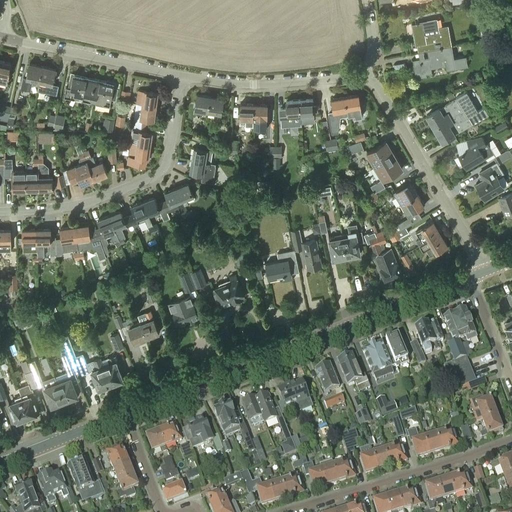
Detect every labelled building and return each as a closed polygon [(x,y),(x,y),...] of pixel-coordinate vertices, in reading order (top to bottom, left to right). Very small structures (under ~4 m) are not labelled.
[(424,51),(428,50),(452,45),(448,25),(438,27),(436,18),(420,21),(420,22),(411,24),(415,45),(423,44),(424,51)] [(452,45),(428,50),(429,57),(412,60),(415,76),(432,73),(431,66),(444,64),(446,70),(468,66),(466,55),(454,58),(452,45)] [(0,60),(0,82),(7,84),(11,63),(0,60)] [(39,81),(42,66),(29,63),(26,77),(23,77),(21,87),(30,89),(32,80),(39,81)] [(42,66),(39,81),(37,91),(56,95),(58,85),(52,84),(56,68),(42,66)] [(490,68),(481,69),(482,76),(491,75),(490,68)] [(82,99),(87,78),(73,75),(72,78),(70,78),(68,87),(70,88),(66,87),(64,97),(74,99),(75,98),(82,99)] [(95,102),(100,81),(87,78),(82,99),(95,102)] [(100,81),(95,102),(96,102),(98,104),(109,107),(110,105),(111,97),(116,98),(118,86),(116,85),(116,82),(107,80),(107,82),(100,81)] [(136,103),(156,107),(158,92),(138,89),(136,103)] [(128,93),(122,91),(120,101),(127,102),(128,93)] [(477,110),(466,91),(456,98),(456,99),(451,102),(450,101),(426,115),(433,127),(458,112),(463,120),(478,111),(477,110)] [(207,111),(209,96),(197,94),(194,113),(200,114),(201,110),(207,111)] [(344,97),(348,115),(355,114),(355,117),(362,116),(358,94),(344,97)] [(209,96),(207,111),(208,111),(207,113),(215,115),(214,120),(220,121),(223,98),(209,96)] [(348,115),(344,97),(331,99),(334,112),(335,118),(348,115)] [(298,100),(300,121),(308,121),(308,122),(314,121),(312,99),(298,100)] [(300,125),(300,121),(298,100),(286,101),(286,107),(279,108),(281,127),(300,125)] [(0,115),(8,117),(11,106),(0,103),(0,115)] [(156,107),(136,103),(133,122),(146,125),(147,119),(154,120),(156,107)] [(252,124),(253,104),(240,104),(240,119),(240,121),(245,122),(245,123),(252,124)] [(253,104),(252,124),(266,124),(266,118),(267,118),(267,104),(253,104)] [(11,106),(8,117),(15,119),(17,107),(11,106)] [(458,112),(433,127),(442,142),(488,115),(484,107),(477,110),(478,111),(463,120),(458,112)] [(55,116),(53,125),(52,131),(60,131),(63,118),(55,116)] [(114,120),(106,119),(104,129),(112,131),(114,120)] [(133,122),(132,130),(131,136),(132,136),(131,142),(130,142),(150,146),(152,132),(145,131),(146,125),(133,122)] [(506,127),(503,122),(502,123),(493,128),(496,133),(506,127)] [(5,129),(5,138),(16,138),(16,129),(5,129)] [(354,136),(356,142),(366,138),(364,132),(354,136)] [(191,138),(202,142),(204,136),(193,133),(191,138)] [(469,148),(458,154),(466,168),(485,157),(481,151),(487,147),(486,143),(481,136),(467,140),(469,148)] [(329,139),(331,149),(337,148),(335,138),(329,139)] [(374,166),(392,155),(391,153),(392,152),(389,146),(388,147),(384,141),(365,152),(374,166)] [(131,143),(128,163),(145,165),(146,159),(148,159),(150,146),(130,142),(130,143),(131,143)] [(363,151),(360,143),(349,148),(352,155),(363,151)] [(207,150),(194,147),(192,160),(205,162),(207,150)] [(109,163),(117,162),(115,148),(107,148),(109,163)] [(87,161),(94,180),(107,174),(102,161),(96,164),(93,156),(91,156),(88,150),(83,152),(87,161)] [(87,161),(83,152),(79,154),(81,160),(80,164),(67,169),(72,182),(79,180),(81,185),(94,180),(87,161)] [(393,156),(392,155),(374,166),(382,180),(401,168),(397,162),(398,162),(394,156),(393,156)] [(484,181),(476,185),(484,199),(503,188),(497,177),(503,173),(498,164),(502,162),(498,155),(493,158),(496,163),(479,173),(484,181)] [(26,190),(25,171),(25,170),(12,170),(11,157),(3,157),(3,159),(3,167),(4,177),(12,177),(12,191),(26,190)] [(38,171),(39,190),(53,189),(52,176),(49,176),(49,167),(44,163),(43,158),(38,158),(38,165),(38,171)] [(280,168),(280,158),(272,158),(272,168),(280,168)] [(205,162),(192,160),(190,172),(203,174),(202,179),(203,181),(210,182),(212,181),(215,165),(215,164),(205,162)] [(38,171),(25,171),(26,190),(39,190),(38,171)] [(65,182),(62,172),(56,173),(58,183),(65,182)] [(374,193),(375,192),(384,187),(380,180),(369,186),(374,193)] [(399,204),(417,193),(410,182),(399,189),(400,189),(393,193),(399,204)] [(177,188),(184,206),(189,204),(186,198),(193,196),(188,183),(177,188)] [(333,193),(331,185),(314,189),(316,196),(333,193)] [(184,206),(177,188),(165,192),(168,199),(163,201),(166,209),(171,207),(170,205),(176,203),(181,214),(182,214),(184,219),(189,218),(186,212),(184,206)] [(511,191),(497,198),(505,216),(511,213),(511,191)] [(375,192),(374,193),(366,198),(369,203),(378,197),(375,192)] [(417,193),(399,204),(408,218),(391,228),(394,233),(406,226),(421,217),(417,210),(424,206),(417,193)] [(143,201),(150,218),(160,213),(164,221),(170,219),(166,209),(163,201),(157,203),(154,197),(143,201)] [(129,216),(132,224),(134,227),(139,225),(138,223),(145,221),(151,235),(156,233),(153,225),(150,218),(143,201),(131,206),(134,213),(129,215),(129,216)] [(132,224),(129,216),(123,218),(120,211),(109,215),(120,244),(125,242),(122,235),(124,234),(122,229),(132,224)] [(120,244),(109,215),(97,220),(100,227),(95,229),(105,253),(109,252),(106,246),(108,243),(105,236),(111,233),(116,246),(120,244)] [(318,216),(319,221),(321,232),(327,231),(324,215),(318,216)] [(419,245),(440,233),(433,221),(415,231),(420,239),(416,241),(419,245)] [(77,240),(79,253),(80,260),(85,259),(83,250),(88,248),(95,250),(99,260),(106,257),(105,253),(95,229),(89,231),(88,224),(74,226),(77,240)] [(321,232),(319,225),(312,226),(313,233),(321,232)] [(344,246),(347,256),(360,254),(357,242),(363,241),(361,230),(357,231),(355,225),(346,227),(347,233),(342,234),(344,246)] [(77,240),(74,226),(60,228),(62,242),(77,240)] [(406,226),(394,233),(397,239),(409,232),(406,226)] [(37,252),(36,229),(22,230),(22,238),(23,244),(23,253),(37,252)] [(37,252),(37,256),(37,263),(42,263),(42,253),(44,253),(44,243),(51,243),(50,229),(36,229),(37,252)] [(299,229),(290,231),(295,252),(303,250),(305,259),(306,258),(308,269),(321,266),(315,240),(302,243),(299,229)] [(0,230),(0,251),(11,251),(10,230),(0,230)] [(376,235),(374,232),(368,234),(375,251),(368,254),(370,259),(376,257),(380,269),(384,281),(392,278),(376,235)] [(376,235),(392,278),(402,274),(397,263),(391,248),(386,250),(383,243),(387,241),(383,232),(376,235)] [(440,233),(419,245),(422,251),(431,246),(435,253),(447,245),(440,233)] [(344,246),(342,234),(328,237),(333,259),(347,256),(344,246)] [(277,253),(279,261),(265,264),(268,279),(281,276),(282,281),(292,279),(289,264),(297,262),(294,249),(277,253)] [(412,262),(406,253),(400,256),(406,266),(412,262)] [(238,254),(232,257),(236,268),(243,265),(238,254)] [(200,267),(190,271),(196,287),(206,283),(200,267)] [(223,277),(233,302),(234,301),(234,302),(242,299),(242,298),(244,297),(234,269),(222,274),(223,277)] [(184,292),(194,288),(188,271),(178,275),(184,292)] [(15,290),(15,274),(5,274),(6,290),(15,290)] [(233,302),(223,277),(210,282),(220,306),(231,301),(232,302),(233,302)] [(146,292),(150,303),(156,301),(152,290),(146,292)] [(177,325),(198,317),(190,295),(169,303),(174,317),(168,319),(172,327),(177,325)] [(48,310),(47,306),(34,311),(35,315),(48,310)] [(31,320),(27,310),(13,316),(17,325),(31,320)] [(141,323),(146,338),(159,333),(150,310),(138,315),(141,323)] [(468,318),(465,310),(454,315),(464,339),(465,338),(467,343),(476,339),(475,334),(472,326),(469,318),(468,318)] [(464,339),(454,315),(444,319),(450,336),(444,338),(448,345),(459,341),(464,339)] [(120,316),(114,318),(118,328),(123,326),(120,316)] [(146,338),(141,323),(134,326),(132,322),(127,324),(134,342),(146,338)] [(443,342),(436,323),(428,326),(428,325),(415,331),(422,349),(424,353),(431,351),(429,347),(432,346),(434,352),(440,350),(438,343),(443,342)] [(115,350),(124,346),(118,332),(110,336),(115,350)] [(398,337),(385,342),(396,369),(409,364),(398,337)] [(475,382),(467,360),(459,341),(448,345),(454,362),(451,364),(461,388),(475,382)] [(378,366),(389,361),(381,343),(363,351),(370,369),(371,369),(372,371),(379,368),(378,366)] [(426,363),(420,351),(415,354),(420,365),(426,363)] [(69,358),(71,363),(76,377),(84,374),(83,372),(89,369),(83,353),(69,358)] [(40,356),(43,373),(49,372),(45,355),(40,356)] [(103,366),(111,385),(123,380),(113,355),(107,358),(109,363),(103,366)] [(362,380),(352,355),(344,358),(355,383),(359,393),(370,388),(366,378),(362,380)] [(111,385),(103,366),(100,357),(93,360),(96,369),(91,371),(98,389),(111,385)] [(355,383),(344,358),(337,361),(347,386),(355,383)] [(71,379),(76,377),(71,363),(65,365),(67,372),(55,377),(64,401),(77,396),(71,379)] [(315,370),(324,394),(339,387),(330,364),(315,370)] [(55,377),(54,376),(42,380),(37,369),(31,371),(37,387),(37,386),(37,387),(43,385),(51,406),(64,401),(55,377)] [(408,376),(405,370),(399,373),(401,379),(408,376)] [(37,387),(31,371),(24,373),(30,389),(37,387)] [(298,409),(299,409),(301,412),(312,408),(309,400),(302,381),(290,386),(298,409)] [(475,382),(461,388),(462,391),(466,389),(468,392),(478,388),(475,382)] [(289,384),(277,389),(287,413),(298,409),(290,386),(289,384)] [(22,395),(30,416),(39,413),(34,401),(37,400),(34,394),(28,396),(27,393),(22,395)] [(341,394),(327,400),(324,402),(327,410),(345,403),(341,394)] [(30,416),(22,395),(14,398),(16,401),(8,404),(15,422),(30,416)] [(267,395),(255,400),(261,416),(264,424),(279,418),(282,426),(281,426),(284,435),(285,434),(288,442),(285,444),(285,452),(283,452),(285,457),(296,452),(291,441),(282,417),(278,409),(273,411),(267,395)] [(482,420),(496,415),(490,398),(481,402),(479,397),(469,401),(474,413),(473,413),(476,422),(482,420)] [(261,416),(255,400),(254,398),(242,403),(250,421),(261,416)] [(222,407),(233,435),(240,432),(248,454),(255,451),(248,435),(244,424),(243,424),(243,425),(239,426),(230,403),(222,407)] [(383,416),(396,411),(393,403),(387,406),(386,403),(378,406),(383,416)] [(233,435),(222,407),(213,410),(223,435),(224,434),(225,438),(233,435)] [(417,416),(414,408),(399,414),(401,421),(417,416)] [(367,411),(355,415),(354,416),(359,427),(371,422),(367,411)] [(496,415),(482,420),(486,431),(480,433),(481,438),(502,430),(496,415)] [(397,416),(388,419),(390,425),(394,424),(398,438),(404,436),(399,422),(397,416)] [(419,424),(421,431),(427,429),(425,423),(423,417),(418,419),(420,424),(419,424)] [(189,442),(192,449),(203,445),(211,442),(208,435),(210,434),(206,424),(204,425),(202,419),(187,425),(188,427),(182,430),(187,443),(189,442)] [(160,431),(167,446),(181,440),(175,425),(160,431)] [(314,440),(316,443),(331,438),(326,425),(320,427),(318,434),(320,438),(314,440)] [(465,442),(471,440),(472,439),(468,426),(461,428),(465,442)] [(458,446),(453,429),(436,434),(442,451),(458,446)] [(167,446),(160,431),(146,436),(152,452),(160,449),(162,453),(167,451),(165,447),(167,446)] [(430,455),(424,438),(418,440),(416,433),(412,434),(411,431),(407,433),(410,443),(412,442),(417,459),(430,455)] [(348,436),(352,448),(358,446),(354,433),(348,434),(348,436)] [(442,451),(436,434),(424,438),(430,455),(442,451)] [(218,435),(211,438),(216,451),(223,449),(218,435)] [(290,439),(291,441),(296,452),(302,450),(296,436),(290,439)] [(352,448),(348,436),(343,438),(346,449),(352,448)] [(374,438),(371,439),(368,440),(370,447),(376,446),(374,438)] [(231,451),(227,442),(221,445),(225,454),(231,451)] [(192,457),(187,444),(180,447),(185,460),(192,457)] [(407,462),(402,445),(384,450),(390,467),(407,462)] [(112,466),(127,459),(122,446),(106,452),(112,466)] [(267,463),(262,450),(256,453),(261,465),(267,463)] [(390,467),(384,450),(373,453),(378,470),(390,467)] [(275,453),(267,456),(269,462),(277,458),(275,453)] [(378,470),(373,453),(360,457),(365,474),(378,470)] [(503,477),(511,473),(511,455),(491,464),(493,468),(499,466),(503,477)] [(163,475),(175,470),(170,457),(162,460),(164,466),(160,467),(163,475)] [(132,473),(127,459),(112,466),(117,479),(132,473)] [(338,483),(333,466),(331,459),(330,459),(331,460),(322,463),(321,459),(317,460),(320,470),(321,469),(327,486),(338,483)] [(84,460),(76,464),(88,494),(90,500),(103,495),(98,483),(94,485),(84,460)] [(92,462),(97,475),(103,472),(98,460),(92,462)] [(321,469),(320,470),(314,471),(312,464),(307,465),(306,460),(301,462),(302,467),(303,467),(306,476),(309,475),(314,490),(327,486),(321,469)] [(350,461),(333,466),(338,483),(355,478),(350,461)] [(88,494),(76,464),(68,467),(78,492),(72,494),(73,496),(76,504),(83,502),(81,497),(88,494)] [(474,469),(479,484),(485,482),(480,467),(474,469)] [(177,470),(175,470),(163,475),(166,482),(179,476),(177,470)] [(270,470),(264,472),(266,478),(272,477),(270,470)] [(191,473),(193,479),(199,476),(199,477),(197,471),(191,473)] [(73,496),(72,494),(70,487),(66,489),(59,472),(55,474),(54,472),(48,474),(56,495),(61,494),(63,500),(73,496)] [(262,487),(259,481),(257,476),(250,478),(247,472),(239,475),(241,480),(248,496),(254,493),(253,490),(257,489),(262,506),(275,502),(270,485),(262,487)] [(120,499),(121,501),(115,503),(117,508),(118,511),(123,511),(127,511),(132,509),(128,498),(135,495),(133,489),(138,487),(132,473),(117,479),(121,491),(117,492),(120,499)] [(467,473),(453,477),(450,478),(455,495),(472,490),(467,473)] [(511,473),(503,477),(509,493),(511,491),(511,473)] [(56,495),(48,474),(38,479),(48,505),(56,502),(54,496),(56,495)] [(241,480),(239,475),(239,474),(223,480),(226,486),(241,480)] [(303,493),(298,476),(281,482),(286,498),(303,493)] [(450,478),(439,481),(438,481),(443,498),(455,495),(450,478)] [(438,481),(425,485),(430,502),(427,503),(429,511),(435,511),(434,507),(436,502),(436,501),(443,498),(438,481)] [(40,511),(40,509),(32,490),(33,490),(30,482),(22,485),(32,511),(40,511)] [(286,498),(281,482),(270,485),(275,502),(286,498)] [(162,492),(167,503),(186,496),(181,484),(162,492)] [(17,496),(21,506),(15,510),(13,507),(8,511),(32,511),(22,485),(14,488),(17,496)] [(212,510),(227,503),(221,489),(206,496),(212,510)] [(398,494),(403,510),(419,506),(414,489),(398,494)] [(398,511),(403,510),(398,494),(386,497),(390,511),(398,511)] [(487,509),(482,495),(474,497),(479,511),(487,509)] [(390,511),(386,497),(373,501),(376,511),(390,511)] [(493,498),(487,500),(490,506),(499,503),(498,498),(494,500),(493,498)] [(228,505),(227,503),(212,510),(212,511),(239,511),(235,502),(228,505)]
